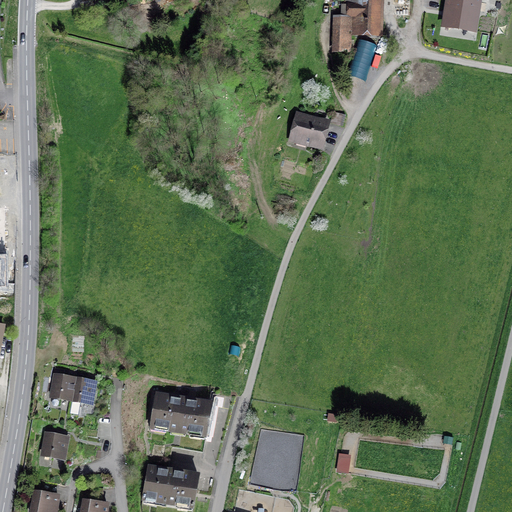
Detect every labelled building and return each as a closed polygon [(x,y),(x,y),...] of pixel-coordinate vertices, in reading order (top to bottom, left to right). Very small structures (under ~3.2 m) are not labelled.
[(357,16),(356,34),(377,34),(377,0),(342,0),(343,5),(349,5),(349,16),(357,16)] [(448,0),(444,26),(473,30),(478,0),(448,0)] [(336,20),(335,50),(348,50),(348,20),(336,20)] [(377,44),(362,40),(351,77),(366,82),(377,44)] [(313,51),(313,61),(321,61),(321,51),(313,51)] [(298,116),(292,139),(320,147),(327,124),(298,116)] [(54,390),(52,398),(71,401),(75,379),(56,376),(55,382),(52,382),(51,389),(54,390)] [(90,404),(94,383),(75,379),(71,401),(69,411),(76,413),(78,402),(90,404)] [(151,427),(175,431),(206,437),(211,406),(156,396),(151,427)] [(172,447),(203,453),(206,437),(175,431),(172,447)] [(45,448),(43,456),(62,460),(67,438),(47,434),(46,441),(43,440),(42,447),(45,448)] [(350,475),(353,456),(340,454),(336,473),(350,475)] [(156,511),(192,511),(199,477),(148,468),(143,499),(158,502),(156,511)] [(43,485),(42,492),(56,494),(57,487),(43,485)] [(89,486),(88,493),(102,496),(103,488),(89,486)] [(31,511),(56,511),(59,497),(35,492),(31,511)] [(83,501),(81,511),(106,511),(108,505),(83,501)]
